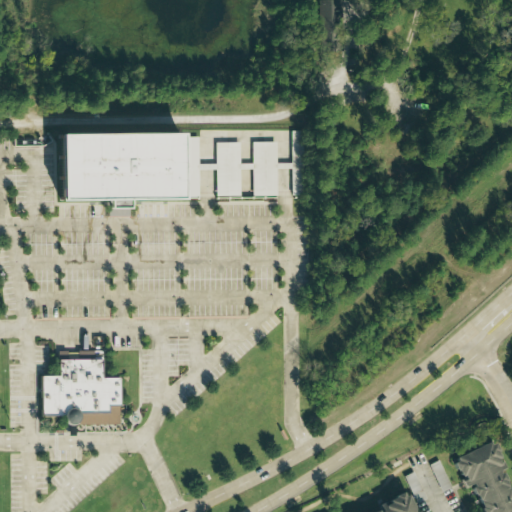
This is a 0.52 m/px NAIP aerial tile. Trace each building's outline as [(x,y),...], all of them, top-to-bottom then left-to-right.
[(178,132),(55,132),(55,200),(178,199),(178,132)] [(194,139),(194,166),(212,166),(212,145),(235,145),(235,166),(249,166),(249,145),(272,145),(272,166),(288,166),(287,134),(298,134),(299,198),(288,198),(288,172),(272,172),(272,199),(249,199),(249,172),(236,172),(236,199),(212,199),(212,172),(195,173),(195,200),(180,200),(180,139),(194,139)] [(73,427),(72,428),(70,429),(67,429),(64,428),(61,427),(63,425),(60,422),(59,419),(37,419),(37,379),(54,379),(54,363),(98,363),(98,381),(116,381),(116,408),(115,408),(115,428),(73,427)] [(480,439),(511,504),(511,511),(469,511),(443,457),(480,439)] [(431,464),(441,493),(452,488),(442,460),(431,464)] [(348,511),(396,490),(406,511),(348,511)]
